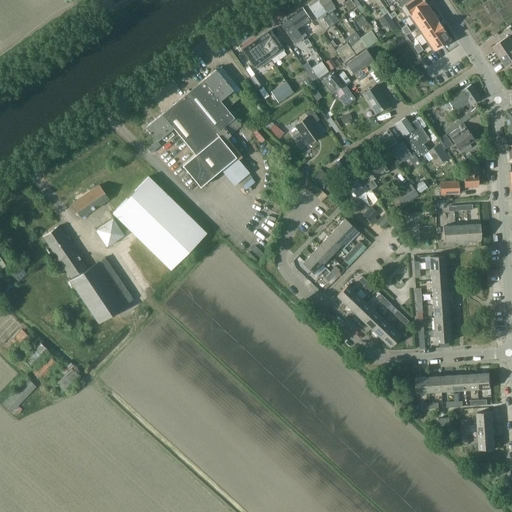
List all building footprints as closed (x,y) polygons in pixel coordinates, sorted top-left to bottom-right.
[(334,24),(317,0),(313,0),(307,4),(318,20),(322,17),(329,27),(331,26),(335,31),(337,29),(334,24)] [(330,0),(317,0),(334,24),(339,20),(337,16),(338,15),(337,12),(335,14),(332,10),(336,8),(330,0)] [(336,0),(339,3),(340,2),(343,7),(346,4),(349,9),(355,5),(350,0),(336,0)] [(356,0),(353,0),(352,1),(355,5),(360,13),(364,11),(360,5),(356,0)] [(368,0),(376,11),(383,6),(382,5),(378,0),(368,0)] [(408,16),(426,4),(426,3),(424,0),(410,0),(400,7),(399,7),(406,17),(408,16)] [(414,24),(432,12),(426,4),(408,16),(414,24)] [(302,7),(288,17),(303,37),(306,35),(301,27),(311,20),(302,7)] [(420,33),(438,21),(437,21),(432,12),(414,24),(420,33)] [(360,15),(354,19),(360,28),(367,23),(360,15)] [(288,17),(280,23),(294,43),(303,37),(288,17)] [(426,42),(444,30),(438,21),(420,33),(426,42)] [(286,45),(272,25),(258,34),(272,55),(286,45)] [(486,36),(496,29),(493,25),(483,31),(486,36)] [(502,40),(493,47),(500,57),(511,48),(511,39),(510,36),(511,34),(511,30),(510,28),(499,35),(502,40)] [(371,30),(360,39),(366,47),(366,46),(367,47),(378,40),(371,30)] [(445,30),(444,30),(426,42),(432,52),(443,45),(450,40),(444,31),(445,30)] [(272,55),(258,34),(244,44),(259,65),(272,55)] [(360,39),(349,46),(355,55),(366,47),(360,39)] [(342,44),(335,49),(336,50),(344,62),(355,55),(349,46),(347,42),(343,45),(342,44)] [(511,48),(500,57),(506,67),(511,64),(511,65),(511,48)] [(346,64),(347,64),(353,74),(366,65),(367,66),(374,61),(366,50),(346,64)] [(330,70),(336,66),(331,58),(325,62),(330,70)] [(328,71),(321,60),(312,66),(319,77),(328,71)] [(318,78),(311,67),(307,62),(302,66),(312,81),(318,78)] [(163,112),(162,113),(174,127),(173,128),(193,151),(195,154),(182,165),(200,187),(236,157),(216,132),(219,130),(240,155),(244,151),(231,135),(241,127),(234,118),(220,100),(233,90),(232,89),(236,85),(227,74),(221,66),(216,70),(216,69),(185,95),(163,112)] [(343,71),(339,74),(344,83),(346,85),(350,82),(343,71)] [(355,99),(346,85),(344,83),(343,84),(334,73),(321,81),(332,94),(341,86),(346,93),(340,97),(345,105),(355,99)] [(286,82),(272,92),(278,102),(292,92),(286,82)] [(471,84),(462,90),(470,101),(471,104),(480,98),(471,84)] [(375,113),(388,105),(376,85),(363,94),(375,113)] [(456,111),(470,101),(462,90),(449,99),(456,111)] [(470,116),(480,109),(477,104),(466,111),(470,116)] [(299,131),(292,136),(301,149),(308,144),(314,140),(321,134),(313,123),(319,119),(311,109),(305,113),(308,116),(301,121),(295,125),(299,131)] [(162,113),(146,127),(157,141),(162,137),(166,141),(174,134),(170,130),(173,128),(174,127),(162,113)] [(349,114),(340,117),(343,124),(352,121),(349,114)] [(410,125),(405,117),(394,124),(402,137),(404,136),(406,139),(404,140),(409,147),(411,146),(419,157),(428,150),(423,143),(430,139),(417,121),(410,125)] [(275,125),(270,132),(279,139),(285,133),(275,125)] [(459,150),(474,139),(467,129),(462,133),(459,128),(449,135),(459,150)] [(389,151),(391,150),(399,163),(410,156),(414,162),(417,160),(413,153),(411,155),(402,142),(398,144),(388,129),(379,135),(389,151)] [(264,159),(272,149),(262,141),(254,152),(264,159)] [(434,147),(443,161),(448,158),(438,144),(434,147)] [(429,151),(438,165),(443,161),(434,147),(429,151)] [(379,156),(371,162),(370,160),(368,161),(367,160),(363,162),(364,164),(360,167),(369,181),(366,183),(370,190),(376,186),(372,179),(379,174),(381,176),(389,171),(382,161),(383,161),(381,157),(380,158),(379,156)] [(334,162),(344,178),(352,190),(357,197),(368,189),(364,183),(359,176),(353,167),(350,169),(342,157),(334,162)] [(476,165),(468,166),(468,173),(464,173),(464,175),(458,175),(459,181),(440,182),(440,193),(459,192),(459,185),(464,184),(464,186),(477,186),(476,165)] [(330,178),(320,168),(312,176),(321,186),(330,178)] [(149,175),(112,212),(170,269),(206,231),(149,175)] [(409,183),(394,193),(403,206),(418,195),(409,183)] [(80,218),(108,199),(98,185),(71,204),(80,218)] [(417,190),(419,194),(428,188),(426,185),(417,190)] [(362,215),(370,224),(378,217),(370,208),(362,215)] [(385,211),(376,221),(383,227),(392,218),(385,211)] [(107,247),(124,235),(113,217),(95,229),(107,247)] [(356,229),(345,218),(336,227),(348,238),(356,229)] [(444,241),(482,238),(481,224),(443,226),(444,241)] [(66,235),(65,236),(58,226),(43,236),(58,260),(53,263),(59,273),(64,269),(71,280),(70,281),(98,323),(132,300),(104,258),(87,269),(68,242),(70,241),(70,239),(68,235),(66,235)] [(348,238),(336,227),(328,236),(339,247),(348,238)] [(339,247),(328,236),(320,245),(331,256),(339,247)] [(359,241),(355,245),(359,249),(363,245),(359,241)] [(331,256),(320,245),(311,254),(323,265),(331,256)] [(351,258),(359,249),(355,245),(348,252),(347,254),(351,258)] [(251,251),(255,254),(252,256),(255,259),(262,252),(257,246),(251,251)] [(0,267),(1,268),(9,262),(0,249),(0,267)] [(323,265),(311,254),(302,263),(314,274),(323,265)] [(346,262),(351,258),(347,254),(343,258),(346,262)] [(420,259),(421,267),(429,267),(429,254),(414,254),(414,260),(420,259)] [(430,256),(430,269),(446,268),(445,255),(430,256)] [(334,276),(339,270),(335,266),(330,272),(334,276)] [(446,268),(430,269),(431,281),(447,280),(446,268)] [(330,272),(324,278),(328,282),(334,276),(330,272)] [(364,286),(368,282),(367,281),(362,276),(358,280),(364,286)] [(447,280),(431,281),(432,293),(447,292),(447,280)] [(374,287),(372,285),(368,282),(364,286),(370,291),(374,287)] [(337,296),(346,305),(357,294),(348,285),(337,296)] [(447,292),(432,293),(433,305),(448,304),(447,292)] [(379,293),(376,297),(382,302),(382,303),(386,299),(379,293)] [(357,294),(346,305),(355,313),(366,302),(357,294)] [(386,299),(382,303),(388,308),(391,304),(386,299)] [(366,302),(355,313),(364,322),(375,310),(374,310),(370,306),(366,302)] [(448,304),(433,305),(434,318),(449,317),(448,304)] [(372,330),(383,319),(383,318),(385,316),(376,308),(374,310),(375,310),(364,322),(372,330)] [(399,319),(403,315),(397,309),(397,310),(393,313),(399,319)] [(409,321),(403,315),(399,319),(405,325),(409,321)] [(449,317),(434,318),(434,330),(450,329),(449,317)] [(383,319),(372,330),(381,338),(392,327),(383,319)] [(392,327),(381,338),(390,347),(401,336),(392,327)] [(4,346),(5,347),(14,355),(30,337),(21,329),(4,346)] [(450,329),(434,330),(435,342),(451,341),(450,329)] [(32,369),(49,350),(40,341),(23,360),(32,369)] [(42,381),(58,364),(48,354),(32,372),(42,381)] [(70,370),(55,384),(62,392),(77,378),(70,370)] [(477,374),(478,389),(479,392),(484,392),(484,388),(491,388),(490,373),(477,374)] [(465,374),(453,375),(454,390),(466,390),(465,374)] [(477,374),(465,374),(466,390),(478,389),(477,374)] [(453,375),(441,376),(442,391),(454,390),(453,375)] [(441,376),(429,377),(430,392),(442,391),(441,376)] [(37,387),(27,377),(2,403),(12,413),(37,387)] [(417,393),(430,392),(429,377),(416,378),(417,393)] [(477,412),(478,425),(493,424),(493,411),(477,412)] [(451,425),(450,421),(450,417),(446,417),(443,417),(438,418),(439,425),(451,425)] [(493,424),(478,425),(479,437),(494,436),(493,424)] [(494,436),(479,437),(480,450),(495,449),(494,436)]
